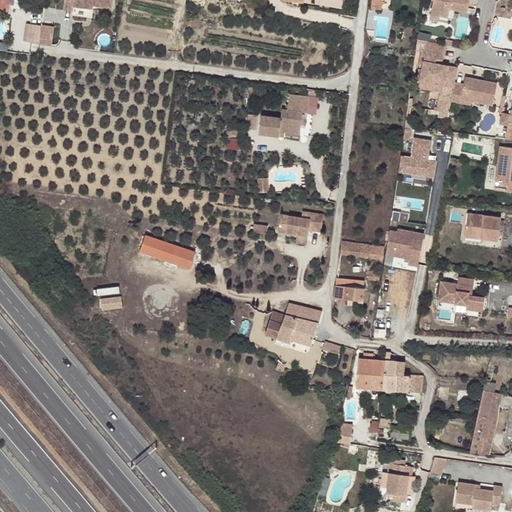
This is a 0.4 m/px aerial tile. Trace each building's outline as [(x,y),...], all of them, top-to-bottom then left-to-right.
[(95,8),(114,11),(115,0),(66,0),(65,13),(75,15),(76,9),(91,11),(92,5),(95,6),(95,8)] [(371,0),(370,8),(380,9),(380,0),(371,0)] [(432,0),(430,15),(439,17),(439,15),(441,6),(449,8),(467,12),(468,0),(432,0)] [(448,17),(449,8),(441,6),(439,15),(448,17)] [(436,63),(437,58),(443,59),(446,45),(444,45),(427,41),(424,56),(426,56),(421,79),(455,86),(456,82),(459,68),(442,64),(436,63)] [(452,100),(461,102),(461,98),(473,101),(493,105),(498,83),(466,77),(464,84),(456,82),(455,86),(452,100)] [(260,114),(257,133),(277,136),(278,131),(283,131),(298,134),(301,112),(306,113),(308,97),(288,94),(286,109),(281,108),(279,117),(260,114)] [(409,158),(399,156),(397,172),(408,174),(408,171),(432,175),(434,161),(426,160),(429,141),(412,138),(409,158)] [(511,149),(498,148),(493,184),(506,186),(505,193),(511,193),(511,149)] [(269,189),(268,176),(259,177),(260,190),(269,189)] [(309,229),(321,231),(323,214),(303,211),(302,217),(280,213),(278,231),(297,234),(308,235),(309,229)] [(499,219),(465,215),(462,235),(479,237),(478,240),(495,243),(499,219)] [(396,229),(395,232),(392,256),(405,258),(408,259),(408,262),(407,264),(417,266),(422,233),(396,229)] [(388,231),(385,248),(384,255),(392,256),(395,232),(388,231)] [(307,243),(308,235),(297,234),(296,241),(307,243)] [(145,235),(140,251),(189,268),(194,253),(145,235)] [(107,260),(103,276),(120,279),(124,260),(126,243),(111,241),(107,260)] [(381,260),(383,248),(341,242),(339,255),(369,259),(381,260)] [(380,269),(381,260),(369,259),(368,267),(380,269)] [(378,281),(379,273),(369,271),(367,279),(378,281)] [(363,288),(353,286),(354,280),(335,278),(333,298),(347,299),(362,300),(363,288)] [(472,281),(456,279),(455,285),(438,283),(436,302),(452,304),(452,306),(464,307),(464,311),(480,313),(482,299),(470,297),(472,281)] [(121,308),(121,296),(105,298),(113,309),(121,308)] [(113,309),(105,298),(101,298),(101,311),(113,309)] [(273,311),(266,335),(278,339),(290,342),(291,340),(311,345),(320,311),(289,302),(285,314),(273,311)] [(289,347),(290,342),(278,339),(276,344),(289,347)] [(337,354),(340,346),(324,341),(322,349),(337,354)] [(395,372),(396,361),(389,360),(389,352),(385,352),(384,360),(381,389),(397,390),(398,374),(395,372)] [(485,380),(483,390),(493,393),(495,383),(493,382),(496,365),(511,367),(511,353),(501,352),(500,359),(490,357),(485,380)] [(381,389),(384,360),(372,359),(373,354),(363,353),(363,359),(358,358),(356,387),(381,389)] [(403,374),(404,361),(396,361),(395,372),(398,374),(397,390),(421,392),(423,375),(403,374)] [(279,362),(276,369),(283,371),(285,364),(279,362)] [(480,453),(491,403),(493,393),(483,390),(479,411),(470,452),(480,453)] [(511,397),(499,394),(497,404),(500,405),(510,408),(509,413),(503,444),(508,445),(511,427),(511,397)] [(509,413),(510,408),(500,405),(498,410),(509,413)] [(351,442),(353,422),(341,421),(339,441),(351,442)] [(409,439),(410,429),(392,426),(390,436),(409,439)] [(443,472),(448,457),(437,455),(433,470),(443,472)] [(407,502),(409,485),(411,476),(412,466),(396,464),(395,474),(392,473),(389,496),(397,497),(397,501),(407,502)] [(476,490),(476,486),(460,484),(458,505),(474,507),(474,510),(490,511),(500,511),(503,487),(495,486),(494,492),(481,491),(476,490)]
